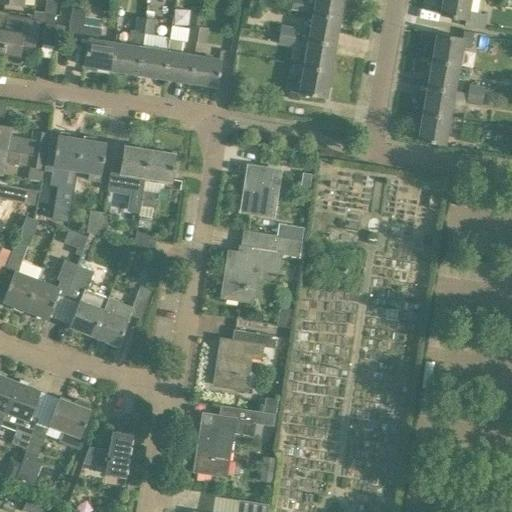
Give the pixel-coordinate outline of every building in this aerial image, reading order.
[(52,0),(45,0),(44,13),(44,15),(54,16),(56,1),(52,0)] [(312,13),(339,18),(341,0),(291,0),(290,10),(304,12),(312,14),(312,13)] [(467,12),(469,0),(441,0),(439,15),(465,20),(464,27),(473,28),(476,14),(467,12)] [(247,15),(256,16),(258,3),(249,1),(247,15)] [(109,70),(113,43),(98,41),(100,28),(83,25),(84,13),(71,11),(67,38),(80,40),(80,39),(86,40),(82,66),(109,70)] [(0,52),(19,56),(21,40),(35,43),(39,24),(45,25),(42,44),(53,46),(56,25),(53,24),(54,16),(44,15),(44,13),(33,12),(32,19),(6,15),(3,31),(0,30),(0,52)] [(191,12),(186,41),(195,42),(197,26),(199,13),(191,12)] [(307,40),(334,45),(339,18),(312,13),(312,14),(307,40)] [(113,43),(109,70),(135,74),(140,47),(142,34),(144,19),(135,17),(133,31),(129,31),(127,45),(113,43)] [(155,20),(144,19),(142,34),(152,35),(152,34),(155,20)] [(208,28),(197,26),(195,42),(205,44),(208,28)] [(281,26),(279,35),(293,38),(295,28),(281,26)] [(431,60),(458,65),(461,46),(470,47),(472,33),(463,31),(462,38),(436,33),(431,60)] [(277,44),(291,47),(293,38),(279,35),(277,44)] [(168,40),(166,51),(162,78),(188,83),(192,55),(179,53),(181,42),(168,40)] [(307,40),(305,53),(302,66),(329,71),(334,45),(307,40)] [(140,47),(135,74),(162,78),(166,51),(156,50),(140,47)] [(192,55),(188,83),(215,87),(220,60),(192,55)] [(458,65),(431,60),(427,86),(453,91),(458,65)] [(297,100),(298,93),(324,98),(329,71),(302,66),(299,85),(289,83),(287,98),(297,100)] [(483,87),(468,85),(467,93),(482,96),(483,87)] [(427,86),(422,112),(449,117),(453,91),(427,86)] [(480,107),(482,96),(467,93),(465,104),(480,107)] [(449,117),(422,112),(417,140),(444,144),(449,117)] [(0,150),(19,154),(19,153),(27,155),(46,159),(49,134),(31,131),(30,138),(8,135),(9,127),(0,124),(0,150)] [(459,139),(474,142),(476,128),(462,125),(459,139)] [(59,132),(58,136),(56,136),(51,166),(76,170),(80,140),(68,138),(69,133),(59,132)] [(82,136),(82,140),(80,140),(76,170),(88,172),(87,180),(98,182),(105,144),(92,142),(93,137),(82,136)] [(128,206),(139,208),(148,150),(123,146),(119,168),(110,167),(106,191),(130,194),(128,206)] [(0,174),(0,175),(3,162),(17,165),(19,154),(0,150),(0,174)] [(148,150),(139,208),(138,216),(151,218),(154,193),(158,194),(160,179),(170,181),(175,154),(148,150)] [(43,169),(44,170),(46,159),(27,155),(25,167),(29,167),(26,179),(41,181),(43,169)] [(271,215),(278,171),(258,168),(256,177),(246,176),(241,211),(271,215)] [(84,181),(65,180),(64,195),(84,195),(84,181)] [(0,198),(17,202),(19,187),(0,183),(0,198)] [(86,233),(96,234),(99,234),(102,212),(89,210),(86,233)] [(25,216),(16,240),(28,245),(37,221),(25,216)] [(301,240),(303,228),(278,224),(276,236),(301,240)] [(66,229),(63,244),(83,249),(86,233),(66,229)] [(237,264),(226,262),(221,297),(252,302),(256,271),(279,274),(282,255),(299,258),(301,240),(276,236),(246,231),(243,248),(239,248),(237,264)] [(152,251),(156,237),(135,232),(133,246),(152,251)] [(0,272),(2,274),(10,251),(0,247),(0,272)] [(44,321),(46,317),(47,318),(56,296),(63,298),(76,265),(63,260),(56,279),(59,280),(56,289),(37,281),(35,281),(24,309),(36,314),(35,318),(44,321)] [(17,273),(13,272),(2,300),(14,305),(12,309),(21,313),(23,309),(24,309),(29,298),(35,281),(36,281),(37,281),(41,269),(22,261),(17,273)] [(341,276),(356,278),(358,264),(342,263),(341,276)] [(93,335),(107,298),(87,289),(93,272),(76,265),(63,298),(76,304),(68,326),(93,335)] [(139,287),(131,307),(107,298),(93,335),(117,345),(129,315),(140,319),(150,291),(139,287)] [(277,325),(289,327),(292,309),(279,307),(277,325)] [(220,340),(218,350),(213,384),(244,389),(249,358),(261,360),(263,347),(274,349),(276,337),(233,330),(231,342),(220,340)] [(0,371),(0,425),(16,382),(5,378),(6,374),(0,371)] [(19,379),(17,383),(16,382),(0,425),(15,431),(10,443),(25,449),(35,425),(37,420),(29,417),(39,391),(26,386),(28,382),(19,379)] [(90,409),(89,409),(89,407),(88,403),(78,400),(74,401),(73,403),(58,398),(48,424),(62,430),(58,442),(79,450),(84,437),(80,436),(90,409)] [(265,398),(262,412),(275,414),(277,400),(265,398)] [(203,413),(201,426),(194,470),(224,475),(231,433),(253,436),(255,424),(271,426),(273,414),(220,406),(218,415),(203,413)] [(36,457),(46,429),(35,425),(25,449),(21,463),(14,480),(32,487),(42,460),(36,457)] [(83,462),(105,466),(103,475),(124,479),(132,434),(111,430),(108,449),(89,446),(83,462)] [(13,484),(14,480),(21,463),(9,459),(2,480),(13,484)] [(260,472),(273,474),(275,461),(263,459),(260,472)] [(266,511),(268,505),(238,499),(235,511),(266,511)]
